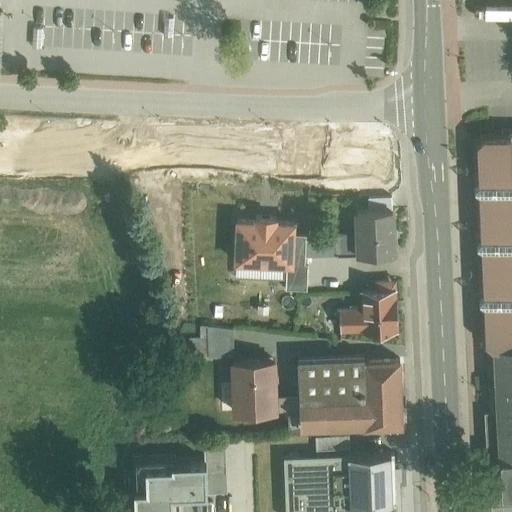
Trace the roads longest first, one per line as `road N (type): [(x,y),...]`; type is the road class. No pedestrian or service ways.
road 1 (residential): [(431,140),(264,156),(0,146)]
road 2 (secondary): [(451,511),(431,140)]
road 3 (secondary): [(431,140),(427,0)]
